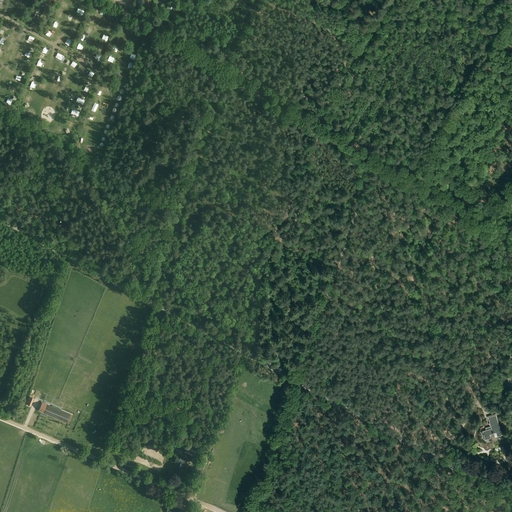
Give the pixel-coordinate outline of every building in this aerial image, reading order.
[(164,12),(168,14),(172,4),(168,2),(164,12)] [(35,23),(44,7),(36,3),(27,18),(35,23)] [(109,14),(106,19),(111,22),(114,17),(109,14)] [(59,30),(61,25),(53,22),(51,28),(59,30)] [(124,25),(122,29),(132,35),(135,31),(124,25)] [(87,392),(89,387),(91,388),(93,385),(86,382),(83,391),(87,392)] [(43,402),(50,403),(51,395),(44,394),(43,402)] [(42,403),(39,411),(46,414),(48,410),(50,406),(42,403)] [(46,414),(58,419),(60,415),(48,410),(46,414)] [(58,419),(62,420),(62,421),(69,424),(73,416),(62,411),(60,415),(58,419)] [(181,420),(191,423),(193,417),(183,414),(181,420)] [(496,432),(497,436),(502,434),(496,414),(488,417),(491,426),(486,427),(487,429),(483,431),(483,433),(483,434),(484,434),(485,439),(491,438),(489,434),(493,433),(493,434),(494,434),(494,433),(496,432)] [(158,445),(148,441),(146,447),(156,451),(158,445)] [(182,465),(185,466),(187,460),(184,459),(185,458),(183,458),(183,457),(181,456),(181,457),(177,455),(174,461),(178,463),(177,465),(182,467),(182,465)]
